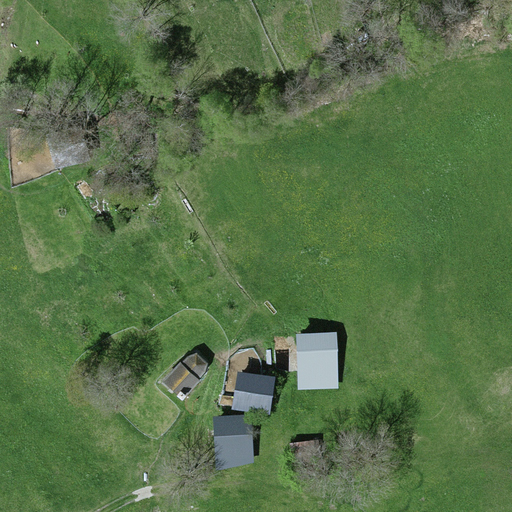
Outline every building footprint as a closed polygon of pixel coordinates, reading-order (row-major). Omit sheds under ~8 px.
[(80,136),(47,141),(52,174),(85,169),(80,136)] [(331,361),(291,363),(293,409),(332,408),(331,361)] [(181,362),(157,392),(180,410),(204,380),(181,362)] [(271,390),(234,385),(229,420),(267,425),(271,390)] [(244,429),(210,429),(210,473),(245,473),(244,429)] [(310,454),(283,456),(286,487),(312,485),(310,454)]
